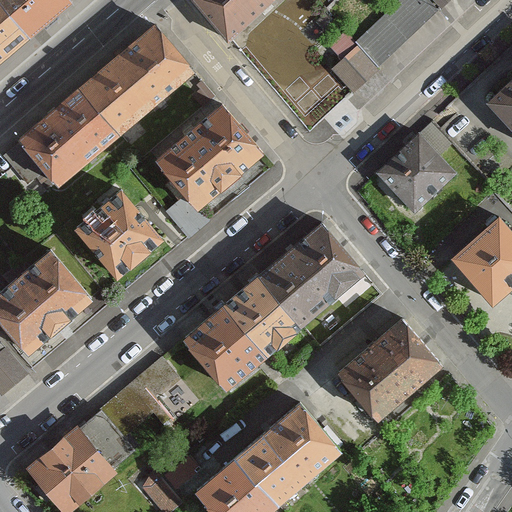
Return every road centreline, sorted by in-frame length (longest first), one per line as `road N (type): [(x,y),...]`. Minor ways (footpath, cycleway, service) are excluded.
road 1 (residential): [(315,178),(0,443)]
road 2 (residential): [(511,397),(315,178)]
road 3 (residential): [(504,0),(315,178)]
road 4 (residential): [(315,178),(164,0)]
road 5 (unclassified): [(128,0),(0,110)]
